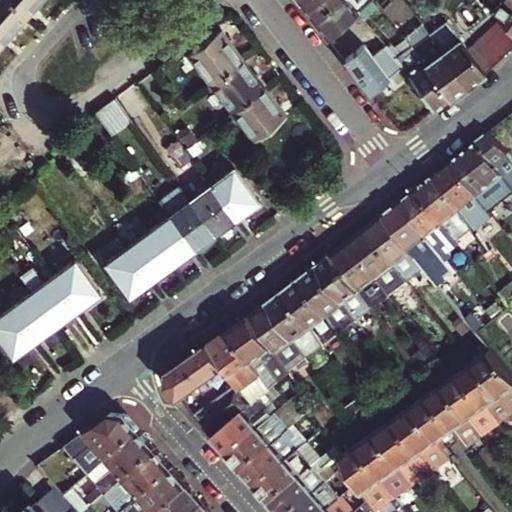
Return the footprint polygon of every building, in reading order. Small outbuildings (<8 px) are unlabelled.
[(0,0),(0,46),(29,14),(11,0),(0,0)] [(11,0),(29,14),(40,0),(11,0)] [(303,0),(300,3),(314,21),(337,0),(303,0)] [(328,38),(351,18),(357,13),(371,0),(337,0),(314,21),(328,38)] [(363,19),(377,7),(371,0),(357,13),(363,19)] [(486,0),(493,8),(501,16),(511,28),(511,4),(507,0),(486,0)] [(466,44),(445,17),(426,31),(467,84),(511,45),(511,28),(501,16),(466,44)] [(403,39),(412,49),(451,97),(467,84),(426,31),(422,25),(403,39)] [(190,50),(213,79),(244,55),(221,26),(190,50)] [(386,46),(394,55),(399,50),(384,33),(379,38),(386,46)] [(363,45),(344,59),(369,91),(403,65),(399,60),(394,55),(386,46),(373,57),(363,45)] [(406,69),(436,109),(451,97),(412,49),(399,60),(403,65),(406,69)] [(213,79),(235,108),(266,84),(244,55),(213,79)] [(288,112),(266,84),(235,108),(256,136),(288,112)] [(112,133),(134,117),(118,95),(96,112),(112,133)] [(510,152),(488,132),(452,159),(479,194),(501,178),(506,174),(503,171),(507,167),(502,161),(510,152)] [(0,135),(0,189),(25,172),(0,135)] [(187,145),(194,154),(206,145),(199,136),(187,145)] [(194,154),(187,145),(174,155),(181,164),(194,154)] [(487,204),(479,194),(452,159),(434,173),(469,218),(487,204)] [(142,173),(135,165),(125,173),(131,181),(142,173)] [(236,165),(214,181),(238,214),(259,199),(236,165)] [(474,225),(469,218),(434,173),(417,187),(457,238),(474,225)] [(214,181),(192,197),(216,230),(238,214),(214,181)] [(216,230),(192,197),(181,182),(159,198),(171,213),(195,245),(216,230)] [(459,241),(457,238),(417,187),(401,199),(446,258),(450,254),(447,250),(459,241)] [(88,214),(100,205),(94,197),(82,206),(88,214)] [(459,274),(446,258),(401,199),(383,212),(424,265),(441,288),(459,274)] [(406,279),(424,265),(383,212),(367,225),(406,279)] [(150,228),(174,261),(195,245),(171,213),(150,228)] [(16,221),(20,226),(27,235),(38,226),(32,218),(27,221),(23,216),(16,221)] [(389,293),(406,279),(367,225),(350,238),(389,293)] [(150,228),(128,244),(152,276),(174,261),(150,228)] [(372,306),(389,293),(350,238),(333,251),(372,306)] [(152,276),(128,244),(107,260),(130,292),(152,276)] [(357,318),(372,306),(333,251),(319,262),(357,318)] [(76,256),(54,272),(78,306),(101,289),(76,256)] [(339,331),(357,318),(319,262),(303,274),(339,331)] [(23,274),(33,288),(58,321),(78,306),(54,272),(46,279),(36,265),(23,274)] [(323,344),(339,331),(303,274),(287,287),(323,344)] [(307,356),(323,344),(287,287),(270,300),(307,356)] [(58,321),(33,288),(12,303),(37,337),(58,321)] [(511,289),(502,297),(509,306),(511,303),(511,289)] [(289,370),(307,356),(270,300),(252,313),(288,370),(289,370)] [(37,337),(12,303),(0,311),(0,334),(13,353),(37,337)] [(476,332),(479,330),(493,319),(481,304),(464,317),(475,332),(476,332)] [(270,386),(288,370),(252,313),(231,327),(270,386)] [(262,393),(270,386),(231,327),(211,341),(251,403),(262,393)] [(215,435),(251,403),(211,341),(172,369),(170,385),(215,435)] [(511,371),(493,348),(478,359),(511,402),(511,371)] [(503,422),(511,415),(511,402),(478,359),(462,369),(503,422)] [(486,433),(503,422),(462,369),(447,380),(486,433)] [(470,445),(486,433),(447,380),(431,391),(457,427),(463,435),(470,445)] [(447,434),(457,427),(431,391),(422,398),(413,404),(439,439),(447,434)] [(215,435),(229,451),(259,424),(253,416),(269,402),(262,393),(251,403),(215,435)] [(278,417),(288,428),(303,414),(289,398),(284,402),(289,408),(278,417)] [(229,451),(243,468),(288,428),(278,417),(289,408),(284,402),(276,409),(259,424),(229,451)] [(253,416),(259,424),(276,409),(269,402),(253,416)] [(446,447),(439,439),(413,404),(396,416),(433,470),(453,456),(446,447)] [(65,493),(91,470),(141,426),(129,413),(111,411),(81,433),(67,443),(77,455),(80,458),(64,472),(61,469),(52,477),(58,483),(65,493)] [(415,483),(433,470),(396,416),(378,428),(415,483)] [(91,504),(107,489),(157,445),(141,426),(91,470),(104,485),(87,500),(91,504)] [(439,439),(446,447),(453,442),(463,435),(457,427),(447,434),(439,439)] [(243,468),(257,483),(297,448),(288,437),(292,434),(288,428),(243,468)] [(395,497),(415,483),(378,428),(360,440),(395,497)] [(304,441),(305,441),(296,430),(292,434),(288,437),(297,448),(304,441)] [(315,460),(323,453),(309,437),(305,441),(304,441),(309,447),(302,453),(307,459),(311,455),(315,460)] [(377,509),(395,497),(360,440),(342,453),(346,460),(351,467),(358,477),(365,488),(370,497),(377,509)] [(257,483),(271,499),(313,462),(315,460),(311,455),(307,459),(302,453),(309,447),(304,441),(297,448),(257,483)] [(107,489),(124,508),(174,464),(157,445),(107,489)] [(271,499),(282,511),(287,511),(315,488),(327,477),(313,462),(271,499)] [(124,508),(127,511),(158,511),(191,483),(174,464),(124,508)] [(287,511),(319,511),(329,503),(341,493),(327,477),(315,488),(287,511)] [(63,511),(74,502),(65,493),(58,483),(25,511),(63,511)] [(158,511),(193,511),(206,501),(191,483),(158,511)] [(319,511),(353,511),(356,510),(349,502),(341,493),(329,503),(319,511)] [(216,511),(206,501),(193,511),(216,511)]
